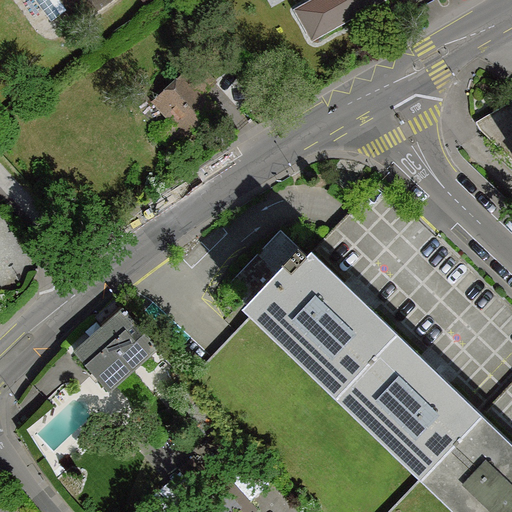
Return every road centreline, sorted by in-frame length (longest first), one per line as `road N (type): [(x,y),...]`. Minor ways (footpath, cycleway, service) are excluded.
road 1 (tertiary): [(81,290),(188,206),(386,90)]
road 2 (residential): [(511,253),(434,176),(386,90)]
road 3 (tertiary): [(386,90),(511,18)]
road 4 (residential): [(0,178),(53,238),(81,290)]
